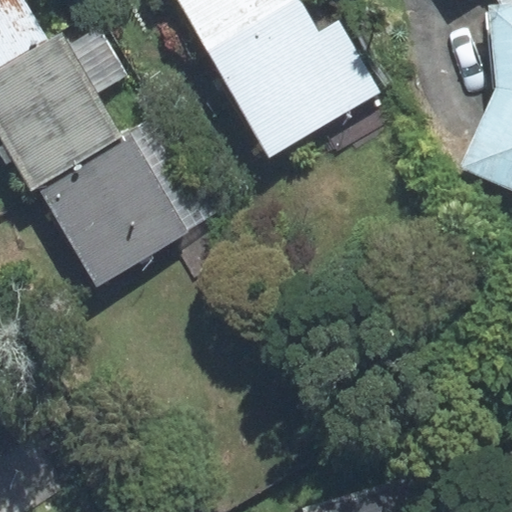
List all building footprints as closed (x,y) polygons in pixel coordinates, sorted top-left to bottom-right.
[(0,112),(101,283),(189,231),(72,33),(60,40),(36,0),(1,0),(0,1),(0,112)] [(309,0),(201,0),(284,142),(387,83),(349,19),(327,31),(309,0)] [(511,174),(511,0),(507,0),(511,51),(511,92),(481,160),(511,174)] [(0,343),(0,422),(36,400),(0,343)] [(417,511),(410,486),(321,511),(417,511)]
